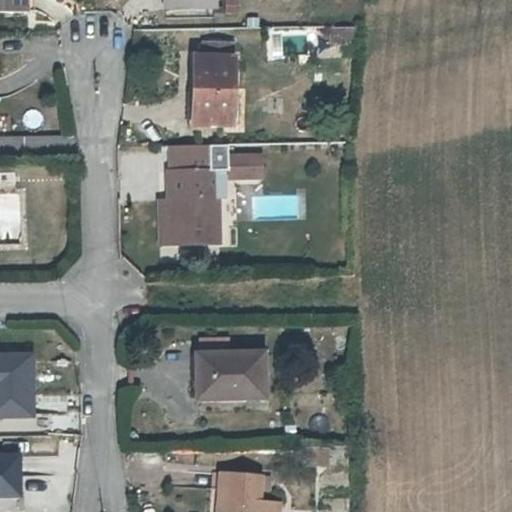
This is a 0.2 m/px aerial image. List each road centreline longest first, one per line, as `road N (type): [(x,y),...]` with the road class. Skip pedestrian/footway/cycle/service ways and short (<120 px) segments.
road 1 (residential): [(97,294),(97,43)]
road 2 (residential): [(103,511),(97,294)]
